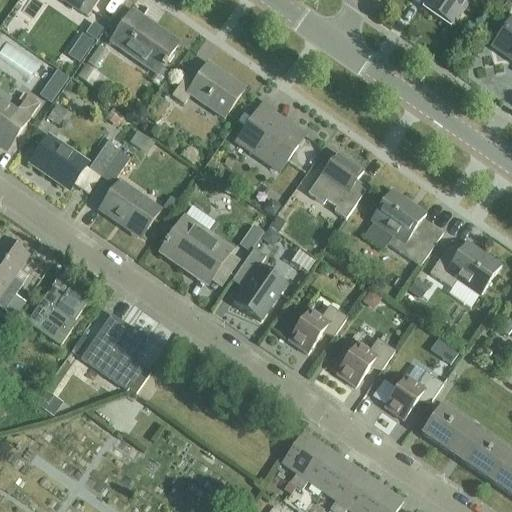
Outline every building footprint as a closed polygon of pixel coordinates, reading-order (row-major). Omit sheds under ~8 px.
[(65,0),(87,16),(98,0),(65,0)] [(428,0),(424,6),(454,26),(471,0),(428,0)] [(165,64),(179,44),(155,27),(152,31),(130,16),(114,39),(126,48),(124,52),(158,75),(151,84),(159,89),(169,75),(163,70),(167,65),(165,64)] [(511,21),(495,47),(511,58),(511,21)] [(86,32),(71,49),(82,60),(98,43),(86,32)] [(90,60),(99,65),(109,48),(100,42),(90,60)] [(35,73),(40,63),(27,55),(21,65),(35,73)] [(189,96),(223,120),(244,90),(208,64),(195,82),(187,76),(171,98),(183,105),(189,96)] [(77,79),(101,95),(110,82),(86,66),(77,79)] [(0,137),(6,130),(17,138),(40,106),(27,97),(15,113),(0,102),(0,137)] [(54,133),(66,112),(56,106),(43,127),(54,133)] [(264,106),(237,145),(279,175),(305,139),(273,117),(276,114),(264,106)] [(151,151),(158,139),(139,130),(133,142),(151,151)] [(30,163),(69,191),(87,165),(48,138),(30,163)] [(89,170),(100,178),(118,152),(107,144),(89,170)] [(118,152),(100,178),(111,186),(130,160),(118,152)] [(334,214),(346,223),(365,195),(354,188),(363,174),(337,156),(309,197),(323,207),(326,203),(337,210),(334,214)] [(119,222),(143,238),(160,212),(119,184),(99,213),(117,225),(119,222)] [(388,248),(420,270),(443,236),(423,222),(426,217),(391,193),(371,224),(393,239),(388,248)] [(184,221),(160,255),(182,271),(184,267),(210,285),(212,281),(231,254),(231,253),(184,221)] [(277,239),(267,233),(261,243),(268,247),(274,245),(277,239)] [(2,242),(0,245),(0,310),(3,313),(15,321),(25,305),(14,297),(21,287),(11,279),(25,258),(2,242)] [(452,245),(429,277),(447,289),(451,292),(457,283),(480,299),(487,289),(501,269),(466,245),(462,252),(452,245)] [(233,306),(260,325),(286,287),(260,269),(266,260),(254,252),(232,284),(244,292),(234,306),(233,305),(233,306)] [(298,254),(289,267),(304,277),(313,264),(298,254)] [(57,280),(51,289),(26,325),(53,344),(66,327),(69,329),(88,302),(57,280)] [(347,321),(329,309),(321,320),(310,312),(288,344),(308,358),(324,334),(333,341),(347,321)] [(131,362),(146,342),(129,330),(126,334),(119,329),(121,327),(110,319),(80,362),(116,387),(132,364),(131,362)] [(511,319),(510,323),(508,321),(499,335),(505,339),(511,329),(511,319)] [(336,377),(356,391),(372,368),(381,374),(395,354),(377,342),(369,354),(358,346),(336,377)] [(446,345),(438,357),(449,366),(458,354),(446,345)] [(429,407),(443,388),(425,375),(417,387),(406,379),(384,410),(404,424),(420,401),(429,407)] [(53,420),(62,406),(44,394),(35,407),(53,420)] [(421,437),(438,448),(457,421),(440,409),(421,437)] [(438,448),(455,460),(474,433),(457,421),(438,448)] [(455,460),(472,472),(491,445),(474,433),(455,460)] [(290,485),(295,489),(323,449),(303,436),(282,467),(296,477),(290,485)] [(472,472),(489,484),(508,457),(491,445),(472,472)] [(308,485),(321,494),(342,463),(323,449),(295,489),(290,497),(289,498),(298,504),(304,495),(302,493),(308,485)] [(489,484),(506,496),(511,487),(511,459),(508,457),(489,484)] [(329,511),(338,511),(363,477),(342,463),(321,494),(335,504),(329,511)] [(368,511),(383,491),(363,477),(338,511),(368,511)] [(289,485),(284,493),(290,497),(295,489),(290,485),(289,485)] [(383,491),(368,511),(398,511),(403,505),(383,491)] [(279,502),(274,509),(277,511),(281,511),(286,506),(279,502)]
